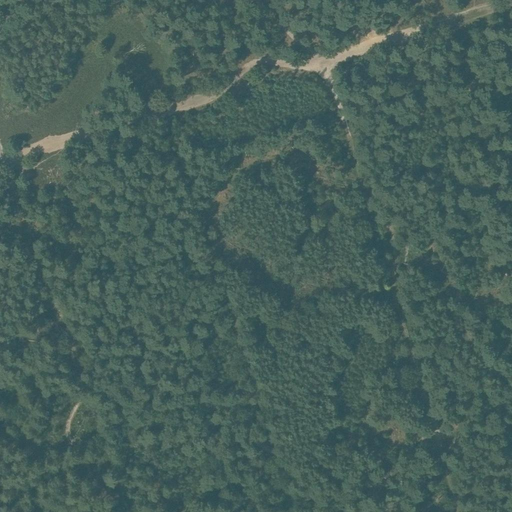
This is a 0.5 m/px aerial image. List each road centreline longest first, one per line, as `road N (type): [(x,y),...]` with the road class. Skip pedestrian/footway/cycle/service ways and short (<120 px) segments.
road 1 (track): [(457,511),(319,59)]
road 2 (track): [(125,511),(0,170)]
road 3 (track): [(0,153),(319,59)]
road 4 (track): [(319,59),(511,2)]
